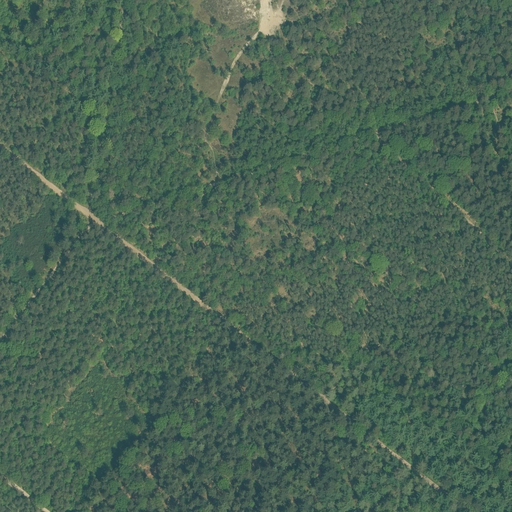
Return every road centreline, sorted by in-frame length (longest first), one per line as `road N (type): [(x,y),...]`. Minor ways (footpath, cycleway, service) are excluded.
road 1 (unknown): [(115,511),(129,488),(215,409),(267,448),(349,368),(355,289),(368,265),(321,248),(307,220),(311,209),(394,140),(511,107)]
road 2 (track): [(100,224),(467,511)]
road 3 (track): [(488,99),(217,184)]
road 4 (track): [(511,262),(374,134)]
road 5 (track): [(125,0),(94,175)]
road 6 (track): [(0,339),(92,219)]
road 7 (track): [(0,146),(100,224)]
road 8 (track): [(217,184),(100,224)]
